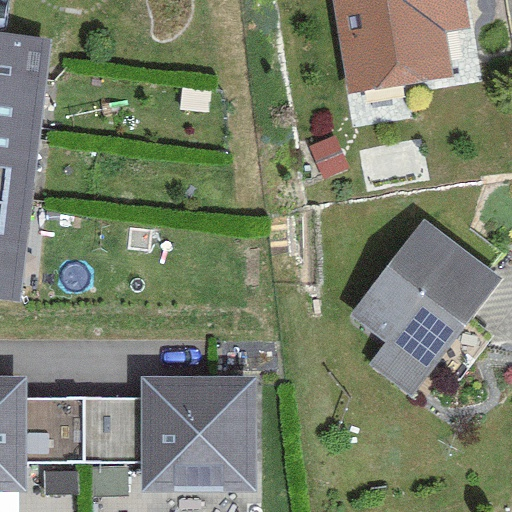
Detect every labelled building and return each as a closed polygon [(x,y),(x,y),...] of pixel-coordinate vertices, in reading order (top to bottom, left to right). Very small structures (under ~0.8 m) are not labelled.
[(455,0),(324,0),(343,95),(444,75),(436,35),(461,30),(455,0)] [(41,26),(0,20),(0,292),(5,293),(41,26)] [(487,270),(411,213),(327,324),(403,381),(487,270)] [(140,401),(86,401),(86,463),(141,463),(141,496),(261,496),(261,378),(140,378),(140,401)] [(28,380),(0,379),(0,494),(25,495),(25,465),(86,463),(86,401),(27,399),(28,380)]
